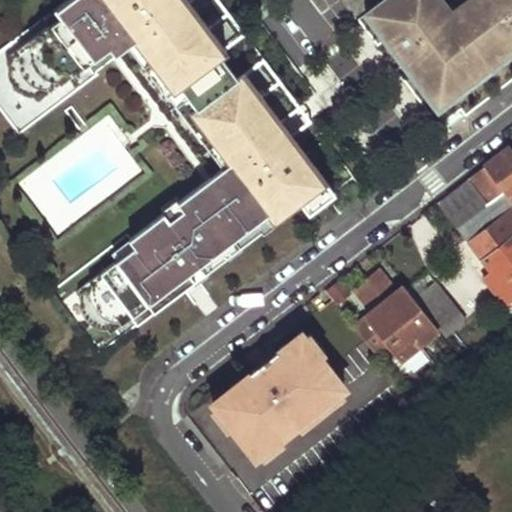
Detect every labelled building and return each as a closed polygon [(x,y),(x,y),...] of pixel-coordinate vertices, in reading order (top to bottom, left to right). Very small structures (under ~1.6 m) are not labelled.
[(302,109),(218,0),(192,0),(189,2),(187,0),(70,0),(51,15),(56,22),(7,61),(39,103),(89,66),(94,73),(138,39),(159,67),(163,64),(216,133),(211,136),(232,164),(180,204),(185,211),(172,222),(166,214),(131,241),(137,248),(79,292),(112,335),(133,319),(139,326),(185,291),(180,283),(201,267),(207,274),(302,202),(311,214),(336,194),(307,156),(299,162),(285,144),(293,138),(282,124),(302,109)] [(511,0),(477,0),(447,23),(434,6),(437,3),(434,0),(386,0),(366,16),(386,42),(392,38),(396,44),(394,47),(394,51),(396,54),(401,50),(409,61),(404,65),(425,93),(433,87),(441,97),(450,90),(453,94),(479,75),(482,79),(511,56),(511,0)] [(511,201),(511,148),(510,147),(485,166),(504,191),(511,201)] [(468,179),(487,204),(504,191),(485,166),(468,179)] [(441,201),(470,240),(511,207),(511,201),(504,191),(487,204),(468,179),(449,194),(441,201)] [(492,268),(511,294),(511,207),(470,240),(492,268)] [(383,268),(370,278),(381,292),(394,282),(383,268)] [(501,306),(511,297),(511,294),(492,268),(479,278),(501,306)] [(370,278),(358,288),(369,302),(381,292),(370,278)] [(440,281),(420,297),(448,333),(468,318),(440,281)] [(389,286),(381,292),(421,342),(440,326),(407,284),(395,294),(389,286)] [(381,292),(374,299),(379,305),(355,323),(375,349),(386,340),(400,358),(421,342),(381,292)] [(347,386),(305,332),(287,345),(330,399),(347,386)] [(330,399),(287,345),(227,390),(270,445),(330,399)] [(270,445),(227,390),(214,399),(258,454),(270,445)]
